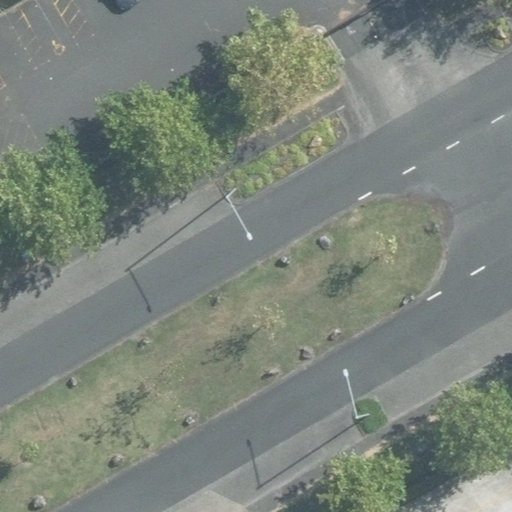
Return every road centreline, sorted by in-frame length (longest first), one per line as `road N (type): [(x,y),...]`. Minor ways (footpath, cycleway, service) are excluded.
road 1 (unclassified): [(0,388),(492,109)]
road 2 (unclassified): [(511,276),(101,511)]
